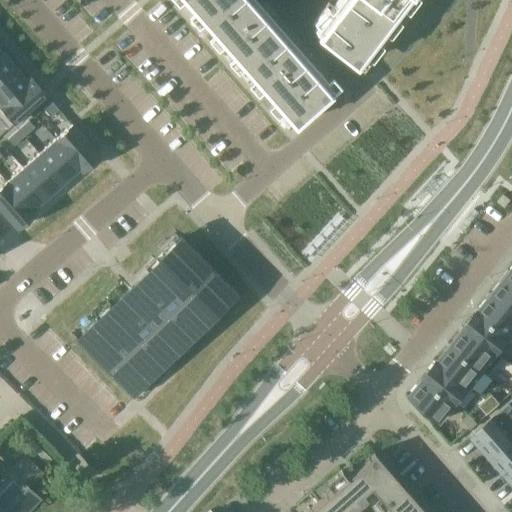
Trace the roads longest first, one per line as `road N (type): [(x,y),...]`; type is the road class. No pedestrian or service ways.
road 1 (residential): [(265,171),(115,0)]
road 2 (residential): [(163,158),(0,302)]
road 3 (residential): [(265,171),(339,110),(347,91),(291,9)]
road 4 (residential): [(377,402),(511,234)]
road 5 (residential): [(23,0),(163,158)]
road 6 (tertiary): [(511,105),(464,184),(412,244)]
road 7 (residential): [(260,511),(359,428),(377,402)]
road 8 (residential): [(216,217),(316,331)]
road 9 (residential): [(472,511),(377,402)]
road 10 (tertiary): [(333,349),(398,277),(412,244)]
road 11 (tertiary): [(412,244),(375,266),(316,331)]
road 12 (tertiary): [(316,331),(279,369),(242,430)]
road 13 (tertiary): [(242,430),(298,389),(333,349)]
